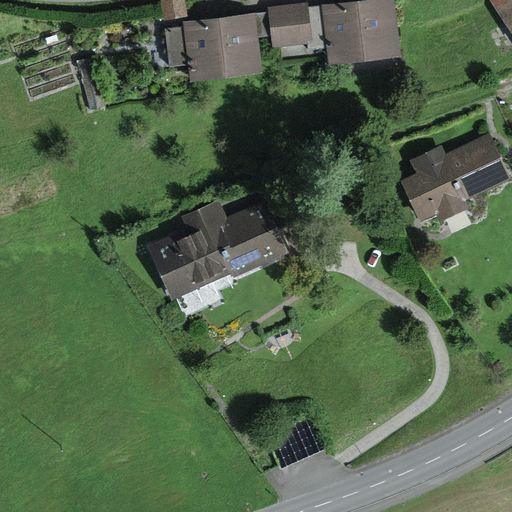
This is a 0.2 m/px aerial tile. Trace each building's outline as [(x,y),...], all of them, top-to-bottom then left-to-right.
[(511,0),(496,0),(511,28),(511,0)] [(387,3),(327,10),(333,61),(393,54),(387,3)] [(249,20),(189,28),(195,76),(255,69),(249,20)] [(405,182),(420,218),(440,209),(443,217),(466,208),(461,197),(504,178),(488,139),(442,158),(439,152),(415,163),(421,176),(405,182)] [(192,232),(153,248),(173,295),(233,270),(235,274),(282,254),(262,207),(225,223),(219,207),(187,221),(192,232)]
